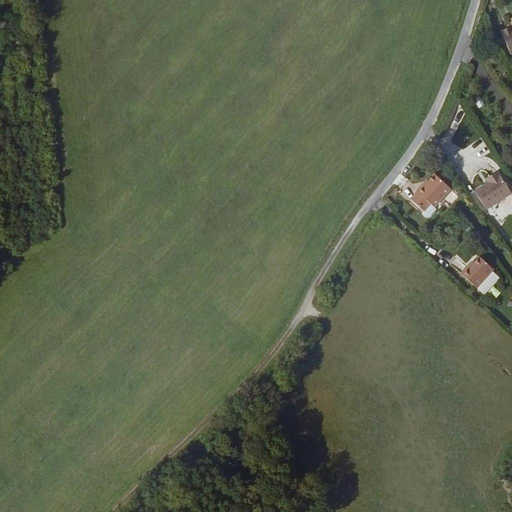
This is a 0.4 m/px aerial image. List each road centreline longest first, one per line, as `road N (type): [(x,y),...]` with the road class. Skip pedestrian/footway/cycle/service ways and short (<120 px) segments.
road 1 (unclassified): [(474,0),(432,119),(303,310)]
road 2 (track): [(122,511),(303,310)]
